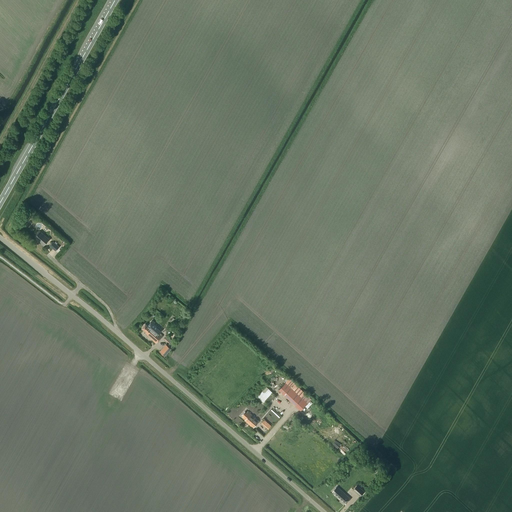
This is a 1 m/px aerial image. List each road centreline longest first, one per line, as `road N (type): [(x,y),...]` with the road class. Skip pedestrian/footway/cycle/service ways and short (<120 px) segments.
road 1 (unclassified): [(322,511),(0,239)]
road 2 (trunk): [(0,204),(116,0)]
road 3 (track): [(138,0),(23,202)]
